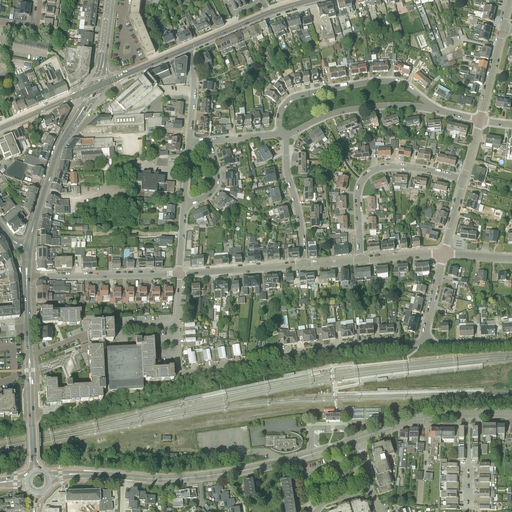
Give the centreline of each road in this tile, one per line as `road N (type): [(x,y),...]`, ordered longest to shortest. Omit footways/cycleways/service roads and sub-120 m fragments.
road 1 (tertiary): [(48,478),(201,476),(311,454)]
road 2 (residential): [(360,260),(357,190),(368,172),(396,165),(463,179)]
road 3 (residential): [(282,133),(288,100),(334,88),(397,81),(425,107)]
road 4 (tertiary): [(28,248),(59,149),(95,86)]
road 5 (unclassified): [(279,357),(413,344),(426,335)]
road 6 (residential): [(28,277),(177,272)]
road 7 (residential): [(282,133),(347,109),(425,107)]
road 8 (tertiary): [(35,470),(28,326)]
road 9 (residential): [(303,264),(282,133)]
road 10 (residential): [(177,272),(303,264)]
road 11 (unclassified): [(251,361),(182,372),(178,321)]
